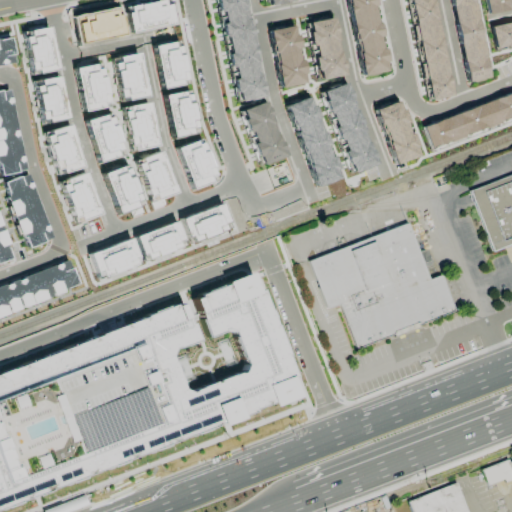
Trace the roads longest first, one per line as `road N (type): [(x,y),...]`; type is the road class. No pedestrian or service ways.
road 1 (residential): [(338,436),(265,251),(0,350)]
road 2 (trunk): [(511,367),(140,511)]
road 3 (residential): [(238,184),(250,212),(305,191),(273,102),(252,0)]
road 4 (residential): [(0,74),(9,73),(62,251),(0,276)]
road 5 (residential): [(185,206),(160,139),(139,40),(63,56)]
road 6 (residential): [(51,0),(75,122),(113,234)]
road 7 (residential): [(192,0),(238,184)]
road 8 (residential): [(333,0),(349,77),(386,174)]
road 9 (residential): [(238,184),(84,244)]
road 10 (trunk): [(298,499),(452,441)]
road 11 (residential): [(511,80),(460,101),(439,0)]
road 12 (residential): [(355,94),(405,83),(388,0)]
